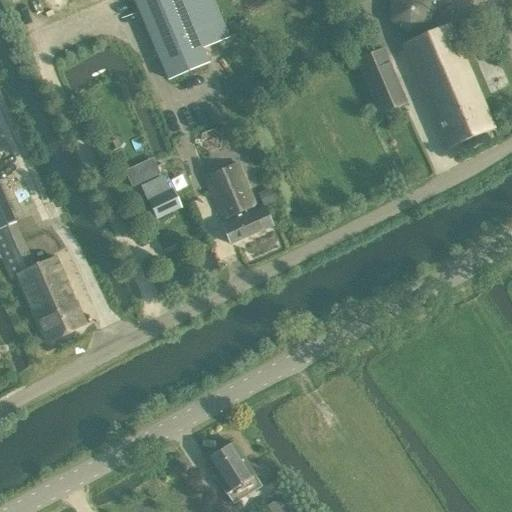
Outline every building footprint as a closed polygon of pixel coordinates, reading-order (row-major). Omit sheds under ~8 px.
[(221,40),(203,0),(129,0),(164,80),(205,63),(199,49),(221,40)] [(391,0),(390,21),(409,34),(429,23),(431,1),(429,0),(391,0)] [(446,149),(493,128),(447,25),(400,46),(446,149)] [(379,115),(406,104),(382,49),(377,51),(371,36),(349,45),(379,115)] [(148,160),(131,168),(138,184),(159,174),(153,162),(152,159),(152,158),(151,159),(148,160)] [(238,163),(203,179),(221,221),(223,220),(225,223),(221,225),(230,245),(272,227),(263,206),(252,211),(251,208),(256,206),(238,163)] [(270,188),(258,193),(263,206),(275,201),(270,188)] [(0,229),(15,223),(0,189),(0,229)] [(155,219),(180,207),(171,189),(146,201),(155,219)] [(34,267),(15,223),(0,229),(0,259),(8,279),(16,275),(46,343),(85,326),(55,258),(34,267)] [(232,502),(258,486),(252,477),(253,476),(232,441),(204,458),(225,493),(226,492),(232,502)] [(289,511),(280,497),(256,511),(289,511)]
